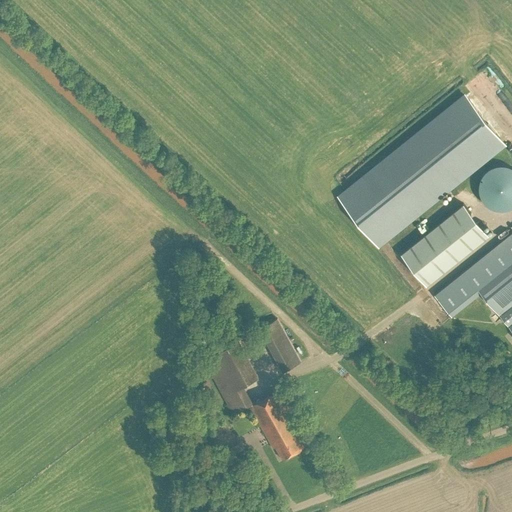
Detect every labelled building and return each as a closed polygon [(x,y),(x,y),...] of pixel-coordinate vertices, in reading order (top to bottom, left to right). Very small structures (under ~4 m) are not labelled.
[(504,143),(466,96),(340,197),(378,244),(504,143)] [(511,166),(510,165),(506,164),(503,164),(500,164),(496,164),(493,165),(490,167),(487,169),(485,171),(483,174),(481,177),(480,180),(479,183),(479,186),(479,190),(480,193),(481,196),(482,199),(484,202),(487,204),(489,206),(492,208),(495,209),(499,210),(502,210),(505,210),(509,209),(511,208),(511,207),(511,166)] [(464,203),(401,253),(427,285),(489,234),(464,203)] [(511,232),(435,295),(452,316),(482,292),(511,329),(511,232)] [(269,337),(283,370),(303,362),(288,329),(269,337)] [(238,356),(248,351),(242,339),(222,350),(225,355),(235,350),(238,356)] [(243,362),(244,371),(240,373),(230,374),(231,381),(223,382),(220,383),(229,401),(230,405),(255,402),(255,401),(247,384),(252,381),(243,362)] [(297,427),(298,427),(277,390),(249,405),(273,447),(275,446),(282,458),(305,445),(300,436),(302,436),(297,427)]
